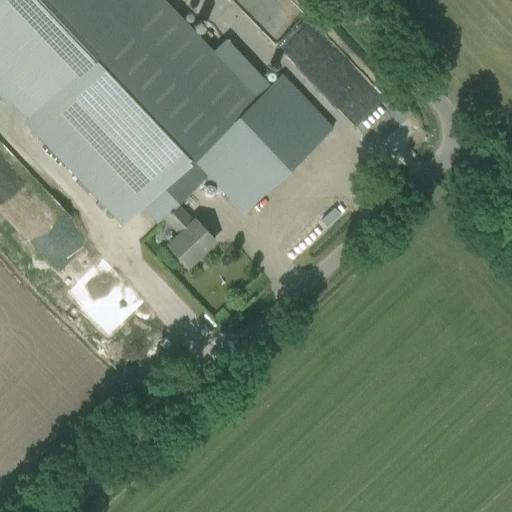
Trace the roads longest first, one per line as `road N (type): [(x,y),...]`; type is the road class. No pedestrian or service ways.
road 1 (unclassified): [(67,511),(469,137)]
road 2 (unclassified): [(469,137),(337,0)]
